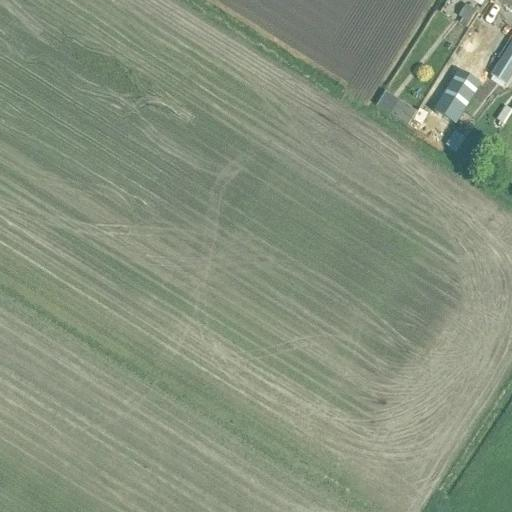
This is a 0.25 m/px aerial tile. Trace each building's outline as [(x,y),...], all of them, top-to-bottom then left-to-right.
[(472,8),(465,20),(471,24),(479,13),(472,8)] [(511,44),(509,43),(487,78),(504,88),(509,79),(511,73),(511,44)] [(452,132),(479,88),(457,74),(430,118),(452,132)] [(385,93),(375,108),(407,128),(416,113),(385,93)] [(453,135),(444,149),(454,156),(464,142),(453,135)]
